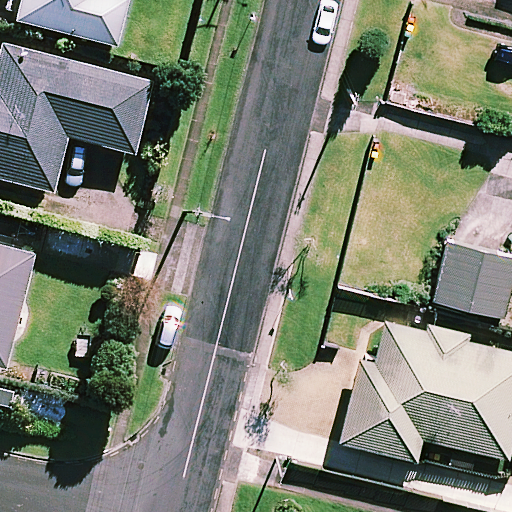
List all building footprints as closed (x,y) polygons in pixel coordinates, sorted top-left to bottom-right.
[(19,0),(15,23),(113,45),(122,0),(19,0)] [(148,84),(0,45),(0,179),(49,193),(64,137),(130,155),(148,84)] [(511,276),(511,257),(448,242),(434,300),(502,317),(511,276)] [(0,365),(29,256),(0,248),(0,365)] [(511,436),(511,348),(385,315),(374,358),(363,356),(341,439),(415,459),(421,436),(506,458),(511,436)]
